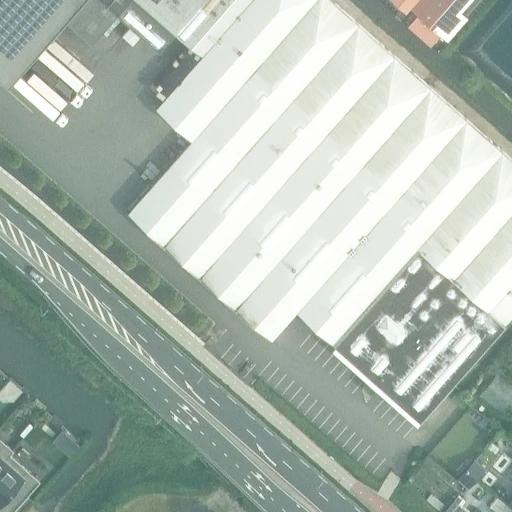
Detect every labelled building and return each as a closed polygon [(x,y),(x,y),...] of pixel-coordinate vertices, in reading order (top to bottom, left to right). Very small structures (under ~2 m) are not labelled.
[(0,0),(0,75),(6,80),(62,17),(90,42),(116,13),(158,50),(175,31),(201,53),(154,106),(180,129),(191,139),(150,184),(125,211),(197,274),(270,338),(295,310),(418,420),(503,324),(511,313),(511,159),(396,57),(331,0),(0,0)] [(389,0),(405,15),(409,10),(416,16),(408,24),(407,26),(422,39),(430,46),(431,45),(438,36),(446,43),(467,19),(466,18),(458,11),(468,0),(389,0)] [(511,0),(465,56),(511,94),(511,0)] [(511,383),(498,371),(478,396),(501,415),(511,402),(511,383)] [(9,379),(1,388),(13,399),(21,390),(9,379)] [(29,423),(19,434),(23,437),(32,426),(29,423)] [(62,430),(53,440),(69,454),(78,444),(62,430)] [(0,438),(0,461),(11,449),(0,438)] [(11,449),(0,461),(0,507),(5,511),(10,511),(39,480),(9,454),(13,450),(11,449)] [(484,468),(473,459),(464,468),(476,478),(484,468)] [(456,477),(468,487),(476,478),(464,468),(456,477)] [(494,511),(511,511),(511,507),(507,504),(496,496),(488,506),(494,511)]
